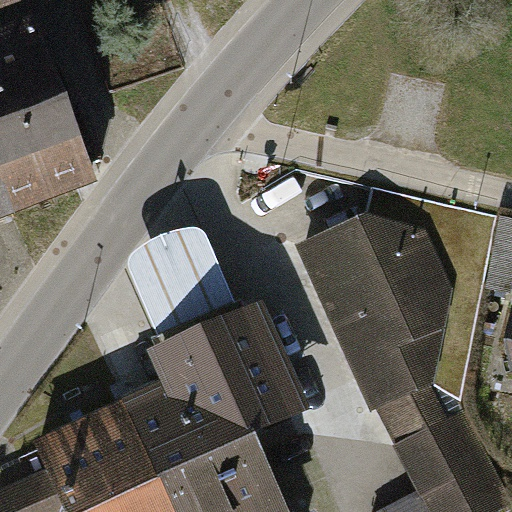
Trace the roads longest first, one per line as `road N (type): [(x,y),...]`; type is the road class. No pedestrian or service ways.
road 1 (tertiary): [(0,391),(198,124)]
road 2 (residential): [(511,193),(198,124)]
road 3 (tertiary): [(198,124),(308,0)]
